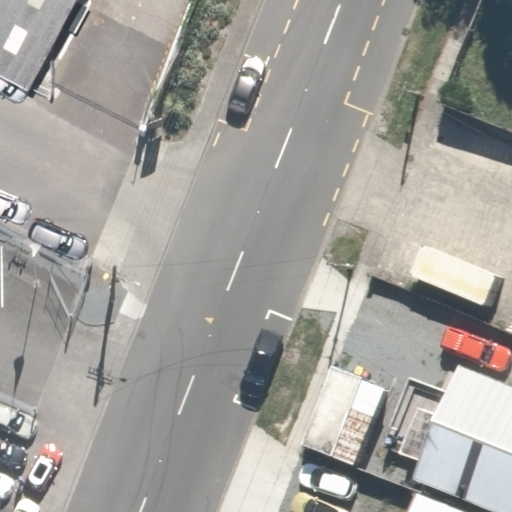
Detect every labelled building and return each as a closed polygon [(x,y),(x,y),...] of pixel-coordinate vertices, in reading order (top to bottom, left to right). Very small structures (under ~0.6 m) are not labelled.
[(0,0),(0,52),(52,81),(95,0),(0,0)] [(511,288),(458,269),(441,314),(511,339),(511,288)] [(407,492),(444,405),(340,361),(304,448),(346,466),(407,492)] [(511,511),(511,390),(466,372),(419,489),(477,511),(511,511)] [(452,511),(422,500),(416,511),(452,511)]
